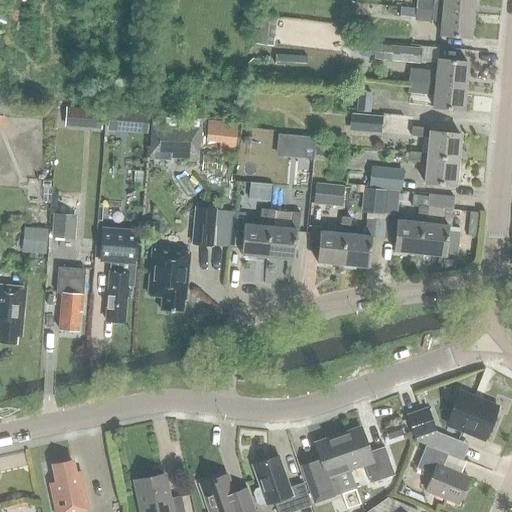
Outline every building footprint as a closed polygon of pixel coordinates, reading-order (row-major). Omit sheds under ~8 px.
[(416,0),(416,8),(471,14),(471,13),(472,0),(416,0)] [(399,16),(415,17),(416,8),(400,7),(399,16)] [(440,35),(469,38),(471,16),(471,14),(416,8),(415,17),(415,19),(441,22),(440,35)] [(275,18),(258,16),(257,25),(274,28),(275,18)] [(359,27),(364,38),(371,35),(366,24),(359,27)] [(255,35),(254,44),(272,46),(273,37),(255,35)] [(419,60),(420,48),(390,45),(389,61),(409,63),(409,59),(419,60)] [(275,64),(306,67),(307,56),(276,54),(275,64)] [(409,69),(408,80),(464,86),(467,62),(437,59),(436,72),(409,69)] [(408,80),(408,81),(406,93),(433,96),(432,107),(462,109),(464,86),(408,80)] [(357,99),(356,111),(368,112),(369,100),(357,99)] [(100,130),(102,110),(85,109),(84,129),(100,130)] [(349,131),(380,134),(381,116),(351,113),(349,131)] [(106,131),(128,132),(129,115),(107,114),(106,131)] [(219,143),(219,152),(235,153),(237,120),(205,119),(204,142),(219,143)] [(459,134),(429,131),(429,128),(411,126),(410,136),(428,138),(427,153),(426,156),(457,159),(459,134)] [(150,127),(149,157),(170,158),(170,157),(170,153),(183,154),(184,143),(199,143),(201,143),(201,129),(184,129),(171,128),(150,127)] [(314,138),(298,137),(296,157),(312,158),(314,138)] [(320,144),(319,154),(331,155),(332,145),(320,144)] [(408,151),(407,161),(426,162),(424,183),(454,186),(457,159),(426,156),(427,153),(408,151)] [(295,158),(294,183),(310,183),(310,158),(295,158)] [(400,191),(402,171),(371,167),(369,187),(400,191)] [(313,205),(342,207),(344,186),(315,183),(313,205)] [(361,212),(384,214),(387,190),(364,188),(361,212)] [(392,250),(419,252),(421,222),(425,222),(427,207),(428,207),(429,196),(411,194),(410,205),(417,206),(416,222),(395,220),(392,250)] [(421,222),(419,252),(444,255),(447,226),(450,226),(453,196),(429,194),(429,196),(428,207),(427,207),(425,222),(421,222)] [(190,245),(212,247),(216,208),(194,207),(190,245)] [(273,226),(275,210),(260,208),(258,224),(244,223),(241,254),(267,256),(270,226),(273,226)] [(301,212),(275,210),(273,226),(270,226),(267,256),(293,259),(296,229),(299,229),(301,212)] [(467,234),(477,235),(479,214),(469,213),(467,234)] [(51,237),(75,239),(76,215),(52,214),(51,237)] [(317,261),(343,264),(346,233),(349,233),(351,217),(341,217),(340,233),(320,231),(317,261)] [(346,233),(343,264),(367,266),(370,237),(373,237),(375,220),(365,219),(364,235),(349,233),(346,233)] [(159,223),(145,222),(144,238),(157,239),(159,223)] [(109,282),(106,320),(124,321),(126,296),(128,296),(129,287),(133,287),(138,229),(102,226),(99,259),(113,261),(111,282),(109,282)] [(45,254),(47,230),(31,229),(29,253),(45,254)] [(160,309),(182,311),(183,311),(184,300),(186,300),(190,252),(150,248),(146,296),(161,298),(160,309)] [(59,267),(58,275),(57,291),(62,291),(59,329),(77,331),(79,313),(82,313),(84,293),(82,293),(84,269),(59,267)] [(0,342),(15,344),(16,336),(21,337),(25,289),(0,286),(0,342)] [(483,438),(495,408),(458,393),(445,423),(483,438)] [(434,431),(435,431),(426,407),(404,415),(413,439),(416,438),(434,431)] [(399,423),(389,426),(393,438),(403,435),(399,423)] [(361,427),(337,435),(349,469),(363,464),(370,484),(394,475),(384,447),(369,452),(361,427)] [(416,438),(415,440),(435,448),(441,434),(434,431),(416,438)] [(319,459),(300,466),(312,503),(317,501),(341,493),(355,488),(349,469),(337,435),(314,443),(319,459)] [(468,477),(442,467),(447,454),(425,445),(416,467),(431,473),(425,490),(457,503),(468,477)] [(289,487),(278,456),(252,465),(260,488),(255,489),(253,493),(257,503),(260,505),(265,503),(266,504),(274,501),(277,511),(292,511),(312,505),(303,482),(289,487)] [(55,483),(48,485),(53,511),(78,511),(88,510),(80,474),(73,476),(70,461),(51,466),(55,483)] [(162,474),(133,480),(140,511),(182,511),(179,496),(168,498),(162,474)] [(254,511),(246,487),(232,491),(227,474),(199,483),(208,511),(254,511)] [(399,484),(396,492),(402,494),(404,488),(405,486),(399,484)] [(367,511),(416,511),(417,510),(387,498),(367,511)]
